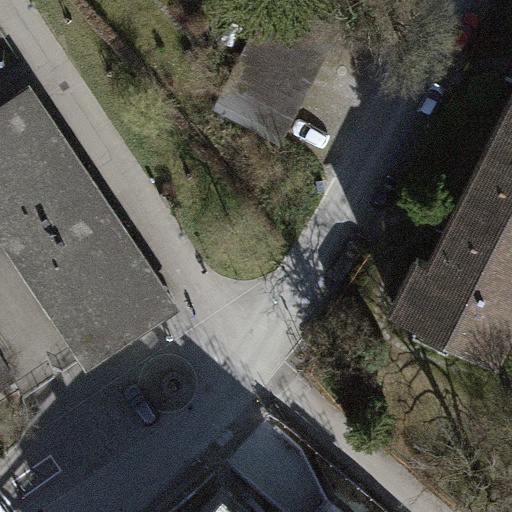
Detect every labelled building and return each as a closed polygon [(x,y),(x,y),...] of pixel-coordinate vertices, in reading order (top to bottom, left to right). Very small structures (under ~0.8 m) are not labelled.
[(333,29),(276,0),(273,0),(218,108),(277,138),(333,29)] [(159,302),(20,93),(0,106),(0,232),(81,354),(159,302)] [(511,153),(511,96),(489,142),(511,153)] [(493,354),(511,316),(511,153),(489,142),(429,261),(417,255),(392,303),(493,354)] [(0,389),(18,378),(0,349),(0,389)]
